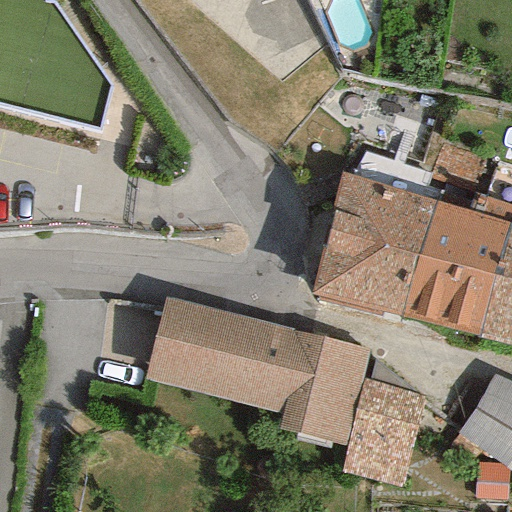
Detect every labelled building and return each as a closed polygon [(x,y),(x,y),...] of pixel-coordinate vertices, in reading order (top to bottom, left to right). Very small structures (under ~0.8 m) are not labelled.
[(433,201),(338,172),(309,295),(399,317),(433,201)] [(465,211),(433,201),(399,317),(477,337),(509,218),(511,211),(511,205),(471,193),(465,211)] [(511,218),(509,218),(477,337),(511,346),(511,218)] [(277,430),(346,447),(362,380),(370,348),(163,298),(143,381),(281,414),(277,430)] [(511,384),(492,375),(456,433),(511,472),(511,384)] [(423,395),(362,380),(346,447),(339,473),(400,488),(423,395)] [(494,464),(475,465),(472,499),(505,502),(508,474),(494,464)]
